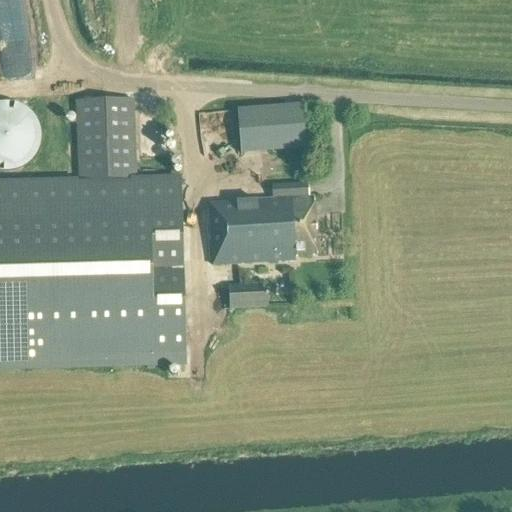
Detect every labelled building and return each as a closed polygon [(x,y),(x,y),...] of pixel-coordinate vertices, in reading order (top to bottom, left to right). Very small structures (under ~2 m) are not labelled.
[(24,0),(0,0),(0,30),(2,38),(33,30),(24,0)] [(132,102),(76,104),(79,183),(116,182),(116,186),(0,189),(0,370),(185,366),(180,184),(127,186),(127,182),(135,181),(132,102)] [(0,174),(1,175),(11,175),(20,172),(28,167),(35,159),(39,150),(40,140),(39,131),(35,122),(28,114),(20,109),(11,106),(1,106),(0,106),(0,174)] [(301,108),(236,113),(236,115),(239,156),(305,151),(301,108)] [(271,187),(272,202),(209,206),(211,240),(203,240),(204,263),(212,263),(212,269),(294,264),(294,259),(316,258),(313,200),(309,200),(308,185),(271,187)] [(228,288),(229,312),(268,309),(266,286),(228,288)]
